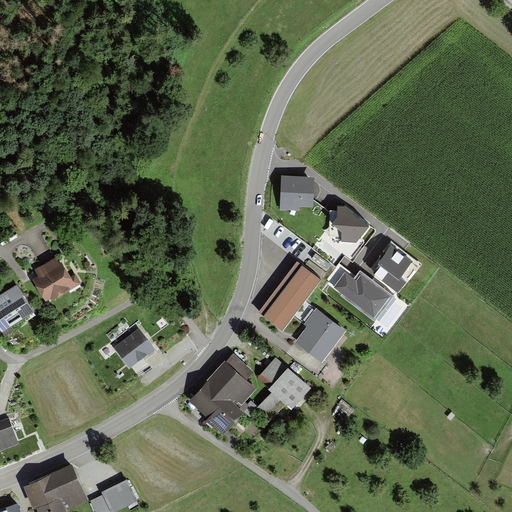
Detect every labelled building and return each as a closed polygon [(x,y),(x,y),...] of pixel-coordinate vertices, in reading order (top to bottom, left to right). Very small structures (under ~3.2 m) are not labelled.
[(313,175),(282,174),(281,206),(298,206),(298,201),(312,201),(313,175)] [(40,204),(48,212),(60,201),(52,193),(40,204)] [(338,208),(332,207),(332,230),(343,230),(343,236),(356,236),(367,219),(344,204),(338,203),(338,208)] [(420,262),(391,241),(382,253),(380,256),(382,257),(373,269),(400,289),(420,262)] [(32,277),(47,301),(65,290),(66,291),(82,282),(75,271),(72,274),(62,257),(59,259),(56,254),(33,268),(37,274),(32,277)] [(302,262),(263,313),(281,327),(320,275),(302,262)] [(353,274),(345,268),(334,283),(342,289),(341,291),(375,317),(394,292),(360,265),(353,274)] [(17,283),(0,293),(0,324),(3,329),(34,310),(17,283)] [(307,324),(296,340),(324,359),(347,326),(316,305),(304,322),(307,324)] [(139,325),(114,345),(130,364),(155,345),(139,325)] [(225,357),(189,396),(208,414),(206,417),(223,432),(244,409),(250,403),(248,401),(245,399),(257,386),(247,377),(254,370),(233,351),(226,359),(225,357)] [(276,355),(257,377),(271,388),(257,404),(251,398),(248,401),(250,403),(244,409),(264,426),(285,402),(291,407),(311,385),(276,355)] [(0,447),(19,440),(10,416),(0,419),(0,447)] [(73,461),(24,483),(34,505),(37,503),(39,506),(41,511),(67,511),(65,506),(88,496),(73,461)] [(97,511),(107,511),(137,497),(127,477),(101,489),(103,492),(91,498),(97,511)]
